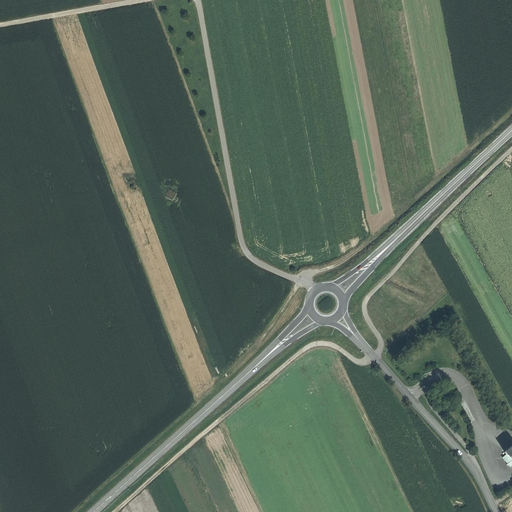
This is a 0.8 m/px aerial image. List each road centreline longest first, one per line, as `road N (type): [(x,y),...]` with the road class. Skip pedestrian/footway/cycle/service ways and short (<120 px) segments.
road 1 (track): [(113,511),(310,344),(332,344),(357,362),(374,356),(380,346),(365,317),(367,300),(511,151)]
road 2 (track): [(312,292),(258,263),(239,237),(198,0)]
road 3 (tertiary): [(96,511),(266,357)]
road 4 (tertiary): [(495,511),(474,467),(374,356)]
road 5 (tertiary): [(386,247),(511,131)]
road 6 (track): [(145,0),(0,26)]
